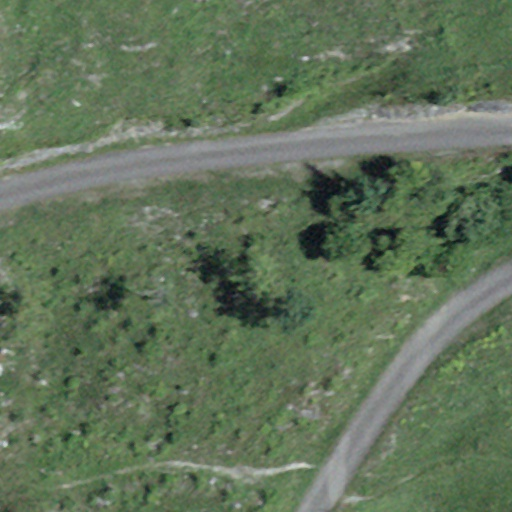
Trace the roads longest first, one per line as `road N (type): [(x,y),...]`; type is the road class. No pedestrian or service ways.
road 1 (unclassified): [(511,130),(112,166),(0,197)]
road 2 (unclassified): [(314,511),(365,420),(428,336),(511,274)]
